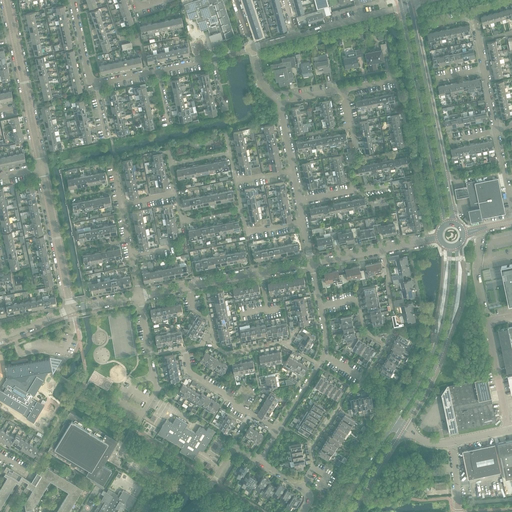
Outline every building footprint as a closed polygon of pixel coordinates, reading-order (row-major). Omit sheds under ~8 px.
[(97,5),(95,1),(95,0),(88,3),(89,9),(97,6),(97,7),(101,6),(100,4),(97,5)] [(118,3),(119,7),(120,8),(127,6),(125,0),(118,3),(117,1),(113,3),(114,5),(118,3)] [(234,36),(222,0),(198,0),(184,5),(187,13),(188,14),(189,20),(196,18),(198,23),(201,31),(208,29),(210,34),(209,35),(213,46),(224,42),(223,40),(226,39),(234,36)] [(244,3),(245,9),(252,7),(251,1),(244,3)] [(120,9),(121,13),(122,14),(129,11),(127,6),(120,8),(119,7),(115,9),(116,11),(120,9)] [(90,11),(92,17),(100,15),(99,14),(98,9),(90,11)] [(323,16),(326,15),(324,9),(320,10),(321,12),(306,16),(306,14),(297,17),(298,20),(303,19),(304,21),(307,20),(307,21),(308,21),(308,23),(313,21),(323,19),(323,16)] [(122,15),(123,18),(123,20),(131,17),(129,11),(122,14),(121,13),(117,14),(118,16),(122,15)] [(103,12),(99,14),(100,15),(92,17),(94,23),(102,20),(101,19),(100,16),(104,14),(103,12)] [(247,15),(249,20),(256,18),(254,12),(247,15)] [(493,13),(487,15),(489,22),(488,23),(489,26),(495,25),(494,21),(495,21),(493,13)] [(133,23),(131,17),(123,20),(123,18),(119,20),(120,22),(124,20),(125,25),(133,23)] [(276,19),(278,25),(285,23),(283,17),(276,19)] [(105,18),(101,19),(102,20),(94,23),(96,28),(103,26),(103,25),(102,21),(106,20),(105,18)] [(107,24),(103,25),(103,26),(96,28),(98,34),(105,32),(105,31),(104,27),(108,26),(107,24)] [(251,26),(253,32),(260,30),(258,24),(251,26)] [(462,26),(456,28),(459,39),(460,39),(459,35),(463,34),(464,38),(465,38),(462,26)] [(456,28),(450,29),(453,41),(454,40),(453,36),(457,36),(458,40),(459,39),(456,28)] [(109,29),(105,31),(105,32),(98,34),(100,40),(107,37),(107,36),(106,33),(110,31),(109,29)] [(450,29),(445,30),(447,42),(448,41),(447,37),(451,37),(452,41),(453,41),(450,29)] [(445,30),(438,31),(441,43),(442,43),(441,39),(445,38),(446,42),(447,42),(445,30)] [(438,31),(433,32),(435,44),(436,44),(435,40),(439,39),(440,43),(441,43),(438,31)] [(434,44),(435,44),(433,32),(427,33),(428,41),(427,41),(428,45),(430,45),(430,41),(433,40),(434,44)] [(59,39),(60,43),(71,41),(70,35),(62,37),(62,36),(58,37),(58,39),(59,39)] [(111,35),(107,36),(107,37),(100,40),(102,46),(109,43),(109,42),(108,38),(111,37),(111,35)] [(72,47),(71,41),(60,43),(59,43),(59,45),(61,45),(62,49),(72,47)] [(113,41),(109,42),(109,43),(102,46),(104,52),(111,49),(111,50),(115,49),(115,46),(111,48),(110,44),(113,43),(113,41)] [(383,56),(388,55),(386,43),(380,44),(381,50),(365,53),(368,64),(368,63),(369,70),(377,69),(375,62),(380,61),(380,62),(383,61),(383,60),(384,60),(383,56)] [(467,47),(466,47),(469,59),(475,58),(473,50),(474,49),(473,46),(471,46),(471,48),(468,49),(467,47)] [(462,48),(460,48),(463,60),(469,59),(466,47),(465,47),(465,48),(462,49),(462,48)] [(455,49),(457,61),(463,60),(460,48),(459,48),(460,49),(456,50),(456,49),(455,49)] [(346,54),(347,58),(343,58),(345,67),(358,65),(356,57),(363,56),(362,54),(361,49),(355,50),(355,52),(354,53),(354,52),(347,53),(346,54)] [(450,50),(449,51),(451,62),(457,61),(455,49),(453,50),(454,51),(450,52),(450,50)] [(444,52),(443,52),(445,63),(451,62),(449,51),(448,51),(448,55),(445,55),(444,52)] [(438,53),(437,53),(439,65),(445,63),(443,52),(442,52),(442,56),(439,57),(438,53)] [(324,72),(329,70),(326,55),(319,56),(320,61),(316,61),(317,65),(317,67),(317,66),(318,70),(323,69),(324,72)] [(293,67),(296,67),(294,57),(281,59),(282,63),(270,65),(271,70),(273,70),(276,82),(278,82),(279,87),(289,85),(289,82),(294,81),(291,66),(293,66),(293,67)] [(303,76),(312,74),(309,62),(301,63),(300,62),(297,63),(298,67),(301,66),(303,76)] [(473,79),(467,81),(470,93),(475,91),(473,79)] [(467,81),(461,82),(464,94),(465,94),(464,89),(467,89),(468,93),(470,93),(467,81)] [(461,82),(455,83),(458,95),(459,95),(458,91),(462,90),(462,94),(464,94),(461,82)] [(172,86),(173,92),(181,91),(181,92),(185,91),(184,83),(180,84),(180,85),(172,86)] [(455,83),(449,84),(452,96),(453,96),(452,92),(456,91),(457,95),(458,95),(455,83)] [(449,84),(443,86),(445,93),(446,93),(450,92),(451,96),(452,96),(449,84)] [(135,96),(139,95),(139,94),(147,92),(145,86),(138,88),(137,87),(134,88),(135,96)] [(447,97),(446,93),(445,93),(443,86),(437,87),(439,95),(438,95),(439,99),(446,97),(447,97)] [(4,89),(4,92),(6,100),(12,99),(11,92),(12,91),(11,88),(8,88),(9,91),(7,92),(6,88),(4,89)] [(201,97),(201,99),(213,96),(212,90),(204,92),(204,91),(201,91),(200,92),(200,94),(202,94),(203,97),(201,97)] [(393,93),(387,94),(389,103),(394,102),(394,106),(396,105),(396,101),(395,101),(393,93)] [(387,94),(381,96),(383,104),(384,104),(384,107),(388,106),(388,107),(390,106),(389,103),(387,94)] [(175,98),(176,104),(184,102),(184,104),(188,103),(188,100),(187,101),(186,97),(187,97),(187,96),(186,95),(182,95),(182,97),(175,98)] [(203,106),(207,105),(206,104),(214,102),(213,96),(201,99),(201,100),(202,99),(203,103),(202,104),(203,106)] [(381,96),(375,97),(377,105),(381,104),(382,108),(384,108),(384,107),(384,104),(383,104),(381,96)] [(375,97),(369,98),(371,106),(375,105),(376,109),(378,109),(377,105),(375,97)] [(369,98),(363,99),(365,107),(369,107),(370,110),(372,110),(371,106),(369,98)] [(366,111),(365,107),(363,99),(357,100),(358,109),(363,108),(364,112),(366,111)] [(316,110),(323,109),(323,108),(331,106),(330,100),(321,102),(322,106),(315,107),(316,110)] [(111,106),(112,112),(120,110),(120,111),(124,110),(124,108),(122,108),(121,105),(123,104),(123,102),(118,103),(119,104),(111,106)] [(139,113),(143,112),(143,111),(150,110),(149,104),(141,105),(141,104),(137,105),(139,113)] [(291,108),(292,114),(300,113),(300,111),(299,108),(303,107),(303,105),(301,105),(299,105),(299,106),(295,107),(291,108)] [(177,110),(178,116),(190,113),(189,106),(185,107),(185,108),(177,110)] [(320,116),(324,115),(324,114),(332,113),(331,106),(323,108),(323,109),(324,113),(320,114),(320,116)] [(478,109),(479,113),(480,113),(481,121),(487,120),(486,112),(487,112),(486,108),(484,108),(484,110),(481,110),(480,109),(478,109)] [(292,114),(293,120),(302,118),(301,118),(301,114),(304,113),(304,111),(300,111),(300,113),(292,114)] [(197,112),(190,113),(178,116),(180,122),(187,120),(188,121),(192,120),(191,116),(197,114),(197,112)] [(320,116),(321,122),(325,121),(325,120),(333,119),(332,113),(324,114),(324,115),(320,116)] [(113,117),(115,123),(122,122),(122,121),(121,117),(125,116),(125,114),(121,115),(121,116),(113,117)] [(388,124),(392,123),(392,122),(400,121),(398,114),(390,116),(390,117),(391,121),(388,122),(388,124)] [(450,115),(449,115),(452,127),(458,126),(456,118),(457,118),(456,114),(450,115)] [(293,120),(294,126),(303,124),(302,120),(305,119),(305,117),(301,118),(302,118),(293,120)] [(325,121),(321,122),(323,128),(326,127),(326,126),(335,125),(333,119),(325,120),(325,121)] [(360,122),(361,128),(369,126),(368,122),(372,121),(372,119),(368,120),(360,122)] [(115,123),(116,129),(124,128),(123,127),(125,126),(125,122),(127,122),(126,120),(122,121),(122,122),(115,123)] [(154,127),(153,121),(145,123),(145,122),(141,123),(142,127),(143,126),(143,130),(150,128),(153,127),(154,127)] [(389,130),(393,129),(393,128),(401,127),(400,121),(392,122),(392,123),(392,127),(389,128),(389,130)] [(310,122),(303,124),(294,126),(296,132),(304,131),(304,132),(308,131),(307,126),(311,126),(310,125),(310,122)] [(264,127),(265,133),(274,131),(274,128),(274,125),(264,127)] [(361,128),(362,134),(370,133),(370,132),(369,128),(373,127),(373,125),(369,126),(361,128)] [(125,126),(123,127),(124,128),(116,129),(117,135),(120,135),(121,139),(126,138),(124,129),(128,128),(128,126),(125,126)] [(390,136),(394,135),(394,134),(402,133),(401,127),(393,128),(393,129),(394,133),(390,134),(390,136)] [(233,136),(234,139),(244,137),(242,131),(234,133),(234,136),(233,136)] [(362,134),(363,140),(372,138),(371,138),(371,134),(374,133),(374,131),(370,132),(370,133),(362,134)] [(345,133),(339,134),(341,142),(342,142),(346,141),(347,145),(349,145),(348,141),(347,141),(345,133)] [(391,140),(391,141),(403,139),(402,133),(394,134),(394,135),(395,139),(391,140)] [(339,134),(333,135),(335,144),(336,143),(336,147),(340,146),(341,146),(342,146),(342,142),(341,142),(339,134)] [(333,135),(327,136),(329,145),(330,145),(330,148),(334,147),(334,148),(336,147),(336,143),(335,144),(333,135)] [(327,136),(321,138),(323,146),(324,146),(328,145),(328,149),(331,149),(330,148),(330,145),(329,145),(327,136)] [(235,142),(236,145),(245,144),(244,137),(234,139),(235,142)] [(266,139),(268,145),(277,144),(276,141),(277,140),(276,137),(266,139)] [(363,140),(364,146),(373,145),(373,144),(372,140),(376,139),(375,137),(371,138),(372,138),(363,140)] [(321,138),(315,139),(317,147),(318,147),(322,146),(322,150),(324,150),(324,146),(323,146),(321,138)] [(315,139),(309,140),(311,148),(312,152),(318,151),(318,147),(317,147),(315,139)] [(405,145),(403,139),(391,141),(392,142),(391,142),(392,145),(392,146),(393,148),(396,147),(405,145)] [(309,140),(303,141),(304,150),(305,150),(309,149),(310,155),(312,155),(312,152),(311,148),(309,140)] [(306,153),(305,150),(304,150),(303,141),(297,143),(298,151),(303,150),(304,154),(306,153)] [(492,141),(486,142),(487,149),(486,150),(487,154),(489,153),(494,152),(492,141)] [(56,143),(56,142),(48,144),(50,150),(53,149),(54,153),(63,151),(61,142),(56,143)] [(376,143),(373,144),(373,145),(364,146),(366,153),(368,152),(370,152),(374,151),(373,146),(377,145),(376,143)] [(236,149),(236,152),(246,150),(245,144),(236,145),(237,148),(236,149)] [(269,152),(270,158),(279,156),(278,153),(279,153),(279,150),(269,152)] [(153,155),(154,162),(163,160),(162,157),(163,156),(163,153),(161,153),(158,154),(153,155)] [(238,161),(239,164),(249,162),(247,156),(238,158),(239,161),(238,161)] [(330,165),(334,165),(333,164),(342,162),(340,156),(332,157),(333,163),(330,163),(330,165)] [(406,157),(400,158),(402,166),(406,165),(407,169),(409,169),(408,165),(406,157)] [(400,158),(394,159),(396,167),(400,167),(401,170),(403,170),(402,166),(400,158)] [(122,164),(123,167),(133,165),(131,159),(122,161),(123,164),(122,164)] [(394,159),(388,160),(390,172),(391,172),(395,171),(395,172),(397,171),(396,167),(394,159)] [(223,160),(220,160),(222,170),(229,169),(227,160),(223,161),(223,160)] [(302,163),(303,170),(311,168),(311,167),(313,167),(312,163),(314,162),(314,160),(310,161),(310,162),(302,163)] [(388,160),(382,161),(384,173),(385,173),(389,172),(389,173),(391,172),(390,172),(388,160)] [(382,161),(376,163),(378,174),(379,174),(383,173),(383,174),(385,174),(385,173),(384,173),(382,161)] [(211,162),(207,163),(209,173),(216,172),(214,162),(211,163),(211,162)] [(282,165),(281,162),(271,164),(272,170),(281,168),(281,165),(282,165)] [(376,163),(370,164),(372,175),(373,175),(376,174),(377,175),(379,175),(379,174),(378,174),(376,163)] [(373,176),(373,175),(372,175),(370,164),(364,165),(365,173),(366,173),(370,173),(371,176),(373,176)] [(124,170),(125,174),(134,172),(133,165),(123,167),(123,171),(124,170)] [(198,165),(195,165),(197,175),(203,174),(202,165),(198,166),(198,165)] [(367,177),(366,173),(365,173),(364,165),(357,166),(359,175),(364,174),(365,178),(367,177)] [(155,168),(157,174),(165,172),(165,169),(166,169),(165,166),(155,168)] [(303,170),(304,176),(313,174),(312,173),(312,169),(315,169),(315,166),(313,167),(311,167),(311,168),(303,170)] [(186,167),(183,168),(185,178),(191,176),(189,167),(186,168),(186,167)] [(178,179),(185,178),(183,168),(180,168),(180,169),(177,170),(178,179)] [(328,178),(332,177),(344,174),(343,168),(335,170),(334,169),(331,169),(331,171),(332,171),(333,175),(332,175),(328,177),(328,178)] [(105,172),(99,173),(101,184),(104,183),(103,182),(107,181),(105,172)] [(304,176),(305,182),(314,180),(313,179),(313,175),(316,175),(316,172),(312,173),(313,174),(304,176)] [(99,173),(92,175),(94,184),(97,183),(97,184),(101,184),(99,173)] [(345,181),(344,174),(332,177),(333,183),(337,183),(337,182),(345,181)] [(86,176),(80,177),(82,186),(85,186),(88,186),(86,176)] [(80,177),(74,178),(76,188),(79,188),(79,187),(82,186),(80,177)] [(73,189),(76,188),(74,178),(67,180),(69,189),(73,188),(73,189)] [(126,183),(127,186),(136,184),(135,178),(125,180),(126,183)] [(161,186),(164,185),(168,185),(167,181),(168,181),(168,178),(158,180),(159,186),(161,186)] [(317,178),(313,179),(314,180),(305,182),(307,188),(317,186),(316,181),(318,181),(317,178)] [(468,182),(466,182),(466,183),(472,209),(472,210),(469,210),(471,220),(476,219),(482,218),(485,217),(489,217),(492,216),(503,214),(505,213),(505,211),(502,195),(499,182),(498,178),(484,181),(475,183),(474,181),(468,182)] [(400,189),(404,189),(404,188),(412,186),(411,180),(404,181),(402,182),(403,182),(403,187),(400,188),(400,189)] [(275,184),(276,191),(286,189),(285,186),(284,182),(275,184)] [(127,189),(128,192),(137,190),(136,184),(127,186),(128,189),(127,189)] [(401,196),(405,195),(405,194),(413,193),(412,186),(404,188),(404,189),(405,193),(401,194),(401,196)] [(469,196),(467,186),(460,187),(454,188),(456,198),(463,197),(469,196)] [(245,194),(245,197),(255,195),(253,188),(245,190),(245,193),(245,194)] [(276,191),(277,197),(286,195),(286,192),(287,191),(286,189),(276,191)] [(139,197),(137,190),(128,192),(128,195),(129,195),(129,198),(139,197)] [(233,190),(226,192),(228,201),(231,201),(231,200),(234,199),(233,194),(233,190)] [(226,192),(220,193),(222,202),(225,201),(225,202),(228,201),(226,192)] [(214,194),(208,195),(209,204),(212,204),(213,205),(216,204),(214,194)] [(106,196),(103,196),(105,206),(111,205),(110,196),(106,197),(106,196)] [(201,196),(195,198),(197,207),(200,206),(200,207),(203,206),(201,196)] [(94,198),(91,199),(93,209),(99,207),(97,198),(94,199),(94,198)] [(365,198),(359,199),(360,207),(361,207),(365,206),(366,210),(368,210),(367,206),(366,206),(365,198)] [(88,200),(85,201),(86,210),(93,209),(91,199),(88,199),(88,200)] [(188,209),(191,209),(189,199),(183,200),(184,209),(188,209)] [(359,199),(352,200),(354,208),(355,208),(359,207),(360,211),(362,211),(361,207),(360,207),(359,199)] [(401,208),(405,207),(416,205),(414,199),(406,200),(406,199),(402,200),(402,202),(405,201),(406,205),(401,206),(401,208)] [(352,200),(346,201),(348,210),(347,210),(347,214),(350,213),(349,212),(353,211),(354,213),(356,212),(355,208),(354,208),(352,200)] [(81,201),(78,201),(80,211),(86,210),(85,201),(81,201)] [(279,203),(280,209),(289,207),(288,204),(289,204),(288,201),(279,203)] [(340,203),(334,204),(336,212),(337,212),(341,211),(341,215),(343,215),(343,211),(342,211),(340,203)] [(163,206),(164,212),(173,211),(172,208),(173,207),(173,204),(163,206)] [(334,204),(328,205),(330,216),(331,215),(335,214),(335,216),(337,216),(337,212),(336,212),(334,204)] [(325,217),(330,216),(328,205),(322,206),(323,214),(322,215),(323,219),(325,218),(325,217)] [(402,214),(409,213),(417,211),(416,205),(405,207),(406,212),(402,212),(402,214)] [(280,209),(281,215),(291,213),(290,210),(289,210),(289,207),(280,209)] [(319,219),(318,215),(317,216),(316,207),(309,209),(310,212),(308,212),(310,221),(319,219)] [(132,216),(133,219),(143,217),(141,210),(132,212),(133,216),(132,216)] [(406,220),(410,219),(418,217),(417,211),(409,213),(409,217),(406,218),(406,220)] [(165,218),(166,225),(176,223),(175,220),(176,220),(175,217),(165,218)] [(407,226),(411,225),(419,223),(418,217),(410,219),(411,223),(407,224),(407,226)] [(393,224),(387,225),(390,236),(391,235),(391,234),(396,233),(396,229),(399,228),(397,220),(393,221),(393,224)] [(235,221),(232,221),(234,231),(240,230),(239,221),(235,221)] [(31,230),(34,229),(42,228),(41,222),(33,223),(33,227),(30,227),(31,230)] [(10,224),(2,226),(3,232),(14,230),(12,223),(10,224)] [(135,228),(135,231),(145,229),(144,223),(135,225),(135,228)] [(223,223),(219,224),(221,233),(228,232),(226,223),(223,224),(223,223)] [(380,223),(377,224),(378,232),(382,232),(383,236),(388,235),(388,236),(390,236),(387,225),(381,226),(380,223)] [(373,227),(366,228),(369,240),(370,240),(370,239),(370,238),(375,237),(375,233),(378,232),(377,224),(373,225),(373,227)] [(115,225),(109,226),(111,236),(114,235),(114,234),(117,234),(115,225)] [(89,239),(92,239),(90,230),(91,230),(90,226),(83,228),(86,241),(89,240),(89,239)] [(109,226),(103,227),(105,236),(108,235),(108,236),(111,236),(109,226)] [(204,227),(201,228),(203,237),(209,236),(207,226),(204,226),(204,227)] [(319,248),(326,247),(324,237),(323,231),(322,227),(312,229),(312,233),(319,231),(320,237),(316,238),(317,243),(318,243),(319,248)] [(352,231),(345,233),(347,243),(354,241),(353,236),(357,235),(356,228),(355,228),(355,227),(351,228),(352,231)] [(360,227),(356,228),(357,235),(357,237),(360,236),(361,240),(366,239),(367,239),(367,240),(369,240),(366,228),(360,230),(360,227)] [(83,241),(86,241),(83,228),(77,229),(80,241),(83,240),(83,241)] [(96,239),(98,238),(97,228),(91,230),(90,230),(92,239),(95,238),(96,239)] [(190,239),(197,238),(195,228),(192,229),(192,230),(189,231),(190,239)] [(136,234),(137,237),(146,235),(145,229),(135,231),(136,234)] [(169,237),(171,237),(178,236),(177,232),(178,232),(177,229),(168,231),(169,237)] [(334,232),(335,239),(339,239),(340,244),(347,243),(345,233),(338,234),(338,231),(336,231),(334,232)] [(332,240),(335,239),(334,232),(330,232),(330,235),(324,237),(326,247),(333,246),(332,240)] [(137,240),(138,244),(147,242),(146,235),(137,237),(138,240),(137,240)] [(292,244),(286,245),(287,255),(290,255),(290,254),(294,253),(292,244)] [(286,245),(279,247),(281,255),(284,255),(284,256),(287,255),(286,245)] [(116,248),(113,249),(115,259),(122,257),(120,248),(117,249),(116,248)] [(273,248),(267,249),(269,258),(271,257),(272,258),(275,258),(273,248)] [(267,249),(261,250),(263,260),(266,259),(269,258),(267,249)] [(259,261),(263,260),(261,250),(254,251),(256,260),(259,260),(259,261)] [(104,251),(101,251),(103,261),(109,260),(107,251),(104,251)] [(245,251),(238,252),(240,262),(243,262),(243,261),(246,260),(245,251)] [(238,252),(232,253),(234,263),(237,262),(237,263),(240,262),(238,252)] [(92,253),(89,254),(90,263),(97,262),(95,253),(92,254),(92,253)] [(226,255),(219,256),(221,265),(224,264),(225,265),(228,265),(226,255)] [(396,259),(397,267),(408,265),(406,256),(403,257),(403,258),(396,259)] [(213,257),(207,258),(209,267),(212,267),(212,268),(215,267),(213,257)] [(200,270),(203,269),(201,260),(194,261),(196,270),(200,269),(200,270)] [(381,262),(373,264),(375,273),(380,272),(381,275),(386,274),(385,268),(382,268),(381,262)] [(180,263),(180,266),(182,275),(185,275),(188,275),(186,264),(185,263),(184,263),(180,263)] [(367,271),(364,272),(365,278),(367,278),(370,277),(369,274),(375,273),(373,264),(365,265),(367,271)] [(511,264),(501,267),(510,306),(511,305),(511,264)] [(399,275),(403,274),(406,273),(406,275),(410,274),(408,265),(397,267),(399,275)] [(174,267),(168,268),(170,278),(173,277),(173,278),(176,277),(174,267)] [(359,267),(352,268),(354,277),(359,276),(360,279),(365,278),(364,272),(363,271),(360,272),(359,267)] [(168,268),(162,270),(164,280),(166,279),(166,278),(170,278),(168,268)] [(342,275),(343,276),(344,282),(348,282),(348,278),(354,277),(352,268),(345,269),(346,275),(342,275)] [(162,270),(155,271),(157,280),(160,280),(164,280),(162,270)] [(155,271),(149,272),(151,282),(154,282),(154,281),(157,280),(155,271)] [(338,271),(331,272),(333,281),(336,281),(337,285),(344,283),(344,282),(343,276),(339,277),(338,271)] [(148,283),(151,282),(149,272),(143,273),(145,283),(148,282),(148,283)] [(329,282),(333,281),(331,272),(324,274),(325,280),(321,280),(323,287),(330,286),(329,282)] [(11,274),(5,275),(6,283),(10,282),(10,286),(13,285),(12,282),(11,274)] [(129,276),(123,277),(125,288),(128,287),(127,286),(131,285),(129,276)] [(123,277),(116,279),(118,288),(121,287),(122,288),(125,288),(123,277)] [(97,279),(98,282),(100,292),(103,292),(103,291),(106,290),(104,281),(100,282),(100,279),(99,279),(97,279)] [(116,279),(110,280),(112,290),(115,289),(115,288),(118,288),(116,279)] [(408,281),(404,281),(400,282),(402,290),(413,288),(411,279),(407,280),(408,281)] [(97,293),(100,292),(98,282),(92,284),(91,281),(88,282),(89,291),(93,290),(93,293),(97,292),(97,293)] [(402,290),(403,298),(411,297),(411,298),(414,297),(413,288),(402,290)] [(401,306),(402,314),(413,312),(412,303),(408,303),(408,305),(401,306)] [(415,321),(413,312),(402,314),(404,322),(412,320),(412,321),(415,321)] [(394,328),(403,326),(403,323),(397,325),(395,315),(391,316),(394,328)] [(197,316),(194,321),(203,326),(206,321),(197,316)] [(194,321),(192,325),(200,330),(203,326),(194,321)] [(192,325),(189,329),(198,335),(200,330),(192,325)] [(507,372),(511,371),(511,327),(499,330),(507,372)] [(195,339),(198,335),(189,329),(186,334),(195,339)] [(347,344),(355,338),(354,337),(354,336),(355,336),(354,331),(344,333),(345,338),(346,338),(347,344)] [(305,333),(303,338),(311,343),(314,338),(307,334),(305,333)] [(400,334),(397,338),(406,344),(409,339),(400,334)] [(303,338),(300,342),(309,347),(311,343),(303,338)] [(352,348),(357,351),(362,342),(357,339),(357,340),(356,340),(355,338),(347,344),(352,347),(352,348)] [(397,338),(395,343),(403,348),(406,344),(397,338)] [(306,352),(309,347),(300,342),(297,347),(306,352)] [(357,351),(361,354),(367,345),(362,342),(357,351)] [(393,348),(401,353),(401,352),(403,348),(395,343),(392,347),(393,348)] [(361,354),(366,356),(371,347),(367,345),(361,354)] [(376,350),(371,347),(366,356),(365,358),(369,361),(376,350)] [(393,348),(390,353),(399,358),(402,353),(401,352),(401,353),(393,348)] [(200,360),(204,363),(210,354),(205,352),(200,360)] [(390,353),(388,357),(397,363),(398,364),(401,359),(399,358),(390,353)] [(204,363),(208,366),(214,357),(210,354),(204,363)] [(208,366),(213,369),(218,360),(214,357),(208,366)] [(287,370),(288,368),(294,359),(289,357),(282,367),(287,370)] [(388,357),(385,362),(394,367),(397,363),(388,357)] [(41,403),(37,401),(36,403),(34,402),(35,400),(32,398),(34,395),(34,396),(35,394),(43,380),(44,380),(43,380),(48,373),(55,371),(54,369),(52,369),(51,365),(50,358),(28,362),(28,359),(11,362),(12,365),(5,366),(7,377),(5,377),(6,380),(2,385),(7,388),(4,393),(0,390),(0,399),(23,413),(23,414),(27,416),(26,418),(34,422),(35,421),(34,420),(43,407),(44,405),(43,404),(41,403)] [(288,368),(293,371),(298,362),(294,359),(288,368)] [(213,369),(217,371),(223,363),(218,360),(213,369)] [(291,373),(296,375),(302,365),(298,362),(293,371),(291,373)] [(385,362),(382,366),(393,373),(396,368),(394,367),(385,362)] [(227,366),(223,363),(217,371),(222,374),(227,366)] [(307,367),(302,365),(296,375),(296,376),(300,378),(307,367)] [(390,377),(393,373),(382,366),(380,371),(390,377)] [(264,375),(266,383),(276,381),(274,373),(264,375)] [(319,390),(320,388),(325,380),(320,377),(314,387),(319,390)] [(458,432),(458,431),(496,423),(487,378),(448,386),(447,385),(441,393),(450,434),(458,432)] [(320,388),(324,391),(329,382),(325,380),(320,388)] [(324,391),(328,394),(334,385),(329,382),(324,391)] [(177,392),(182,395),(187,387),(182,384),(177,392)] [(328,394),(333,397),(338,388),(334,385),(328,394)] [(182,395),(186,398),(191,389),(187,387),(182,395)] [(343,391),(338,388),(333,397),(337,399),(343,391)] [(186,398),(190,401),(196,392),(191,389),(186,398)] [(195,403),(196,402),(200,395),(196,392),(190,401),(195,403)] [(271,392),(268,397),(276,402),(279,397),(271,392)] [(196,402),(200,405),(206,396),(201,393),(200,395),(196,402)] [(200,405),(205,407),(210,398),(206,396),(200,405)] [(268,397),(265,401),(273,406),(276,402),(268,397)] [(205,407),(209,410),(214,401),(210,398),(205,407)] [(219,404),(214,401),(209,410),(214,413),(219,404)] [(265,401),(262,406),(271,411),(273,406),(265,401)] [(313,402),(310,407),(320,413),(323,409),(313,402)] [(262,406),(259,410),(268,415),(271,411),(262,406)] [(310,407),(307,411),(318,418),(320,413),(310,407)] [(265,420),(268,415),(259,410),(257,414),(265,420)] [(307,411),(304,416),(315,422),(318,418),(307,411)] [(59,432),(47,451),(70,464),(68,466),(73,469),(74,467),(103,485),(112,470),(109,469),(103,465),(113,448),(114,446),(118,440),(105,433),(104,432),(70,412),(63,424),(64,424),(59,432)] [(223,418),(225,419),(233,424),(236,420),(225,413),(223,418)] [(345,414),(342,419),(353,426),(356,421),(354,420),(345,414)] [(163,425),(158,432),(158,433),(181,448),(179,451),(193,460),(197,453),(196,452),(198,449),(202,452),(215,431),(208,426),(206,431),(203,429),(203,428),(199,426),(195,433),(186,427),(188,423),(176,416),(172,423),(166,419),(164,423),(165,424),(164,426),(163,425)] [(304,416),(301,420),(312,426),(315,422),(304,416)] [(225,419),(222,423),(230,429),(233,424),(225,419)] [(342,419),(339,423),(350,430),(353,426),(342,419)] [(299,424),(300,425),(309,431),(312,426),(301,420),(299,424)] [(228,433),(230,429),(222,423),(219,428),(228,433)] [(339,423),(336,428),(345,433),(347,434),(350,430),(339,423)] [(307,435),(309,431),(300,425),(298,430),(307,435)] [(244,435),(249,438),(254,430),(249,427),(246,432),(244,435)] [(334,432),(343,438),(345,433),(336,428),(334,432)] [(249,438),(253,441),(258,432),(254,430),(249,438)] [(1,440),(5,443),(10,435),(5,432),(1,440)] [(263,435),(258,432),(253,441),(258,444),(263,435)] [(334,432),(331,437),(340,443),(343,438),(334,432)] [(10,446),(11,443),(14,438),(10,435),(5,443),(10,446)] [(11,443),(15,445),(20,438),(15,435),(14,438),(11,443)] [(329,436),(327,440),(337,447),(340,443),(331,437),(329,436)] [(15,445),(20,448),(25,441),(20,438),(15,445)] [(327,440),(324,445),(336,452),(338,448),(337,447),(327,440)] [(511,440),(498,443),(505,479),(511,478),(511,440)] [(20,448),(25,451),(29,443),(25,441),(20,448)] [(25,451),(29,454),(34,446),(29,443),(25,451)] [(469,478),(492,474),(501,472),(495,444),(463,451),(469,478)] [(321,449),(330,455),(333,457),(336,452),(324,445),(321,449)] [(38,449),(34,446),(29,454),(33,457),(38,449)] [(327,459),(330,455),(321,449),(318,454),(327,459)] [(303,470),(302,465),(305,464),(303,459),(293,461),(294,466),(295,466),(296,471),(303,470)] [(236,477),(240,479),(245,472),(248,467),(240,463),(235,470),(239,473),(236,477)] [(17,482),(19,484),(22,479),(23,477),(13,471),(12,472),(9,470),(10,469),(6,467),(3,471),(5,473),(2,477),(6,479),(0,488),(0,507),(16,482),(17,482)] [(23,477),(22,479),(25,481),(28,482),(23,491),(30,495),(24,503),(26,511),(34,511),(33,508),(33,507),(34,505),(35,505),(50,481),(69,492),(56,511),(68,511),(83,489),(47,467),(44,471),(42,470),(39,473),(37,472),(34,477),(33,476),(31,479),(32,480),(31,482),(26,479),(23,477)] [(429,476),(444,474),(444,467),(428,468),(429,476)] [(241,486),(245,488),(252,476),(245,472),(240,479),(244,482),(241,486)] [(252,486),(255,489),(260,481),(252,476),(245,488),(249,491),(252,486)] [(264,487),(266,489),(269,484),(270,481),(262,476),(260,481),(255,489),(259,491),(262,486),(264,487)] [(268,493),(272,496),(277,488),(276,488),(269,484),(266,489),(264,491),(263,494),(261,495),(265,498),(268,493)] [(278,493),(282,496),(287,488),(279,484),(276,488),(277,488),(272,496),(276,498),(278,493)] [(286,498),(290,501),(293,495),(295,493),(287,488),(282,496),(280,500),(283,503),(286,498)] [(122,511),(121,511),(124,508),(127,510),(128,511),(136,498),(132,496),(123,490),(122,492),(120,491),(118,494),(116,493),(115,494),(108,489),(106,492),(105,492),(103,490),(101,494),(104,495),(101,499),(100,501),(93,511),(122,511)] [(301,500),(293,495),(290,501),(286,507),(290,510),(292,505),(296,508),(301,500)]
